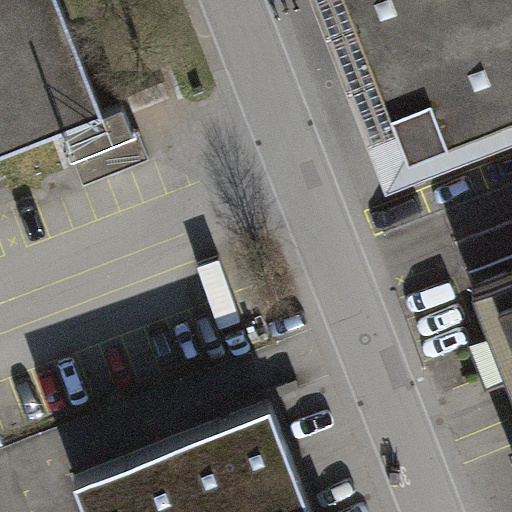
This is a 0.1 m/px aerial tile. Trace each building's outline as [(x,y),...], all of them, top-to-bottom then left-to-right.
[(0,0),(0,149),(103,109),(60,0),(0,0)] [(511,0),(350,0),(408,146),(511,105),(511,0)] [(511,269),(471,285),(511,388),(511,269)] [(309,382),(305,373),(275,384),(279,394),(309,382)] [(313,511),(269,398),(74,475),(88,511),(313,511)]
